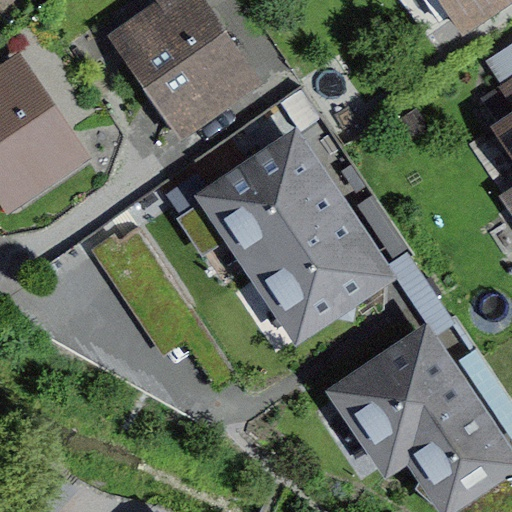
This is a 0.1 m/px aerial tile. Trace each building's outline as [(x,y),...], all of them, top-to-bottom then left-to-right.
[(173,139),(258,86),(202,0),(156,0),(162,9),(111,41),(173,139)] [(511,0),(431,0),(460,44),(511,10),(511,0)] [(0,214),(84,161),(18,58),(0,69),(0,214)] [(511,80),(500,89),(511,107),(511,116),(486,135),(511,173),(511,80)] [(192,204),(231,267),(331,199),(287,134),(192,204)] [(389,285),(331,199),(231,267),(286,355),(389,285)] [(511,257),(511,216),(493,230),(511,257)] [(211,396),(232,383),(138,233),(119,246),(113,237),(89,253),(158,361),(181,347),(211,396)] [(408,258),(386,271),(415,319),(423,314),(440,340),(454,332),(408,258)] [(370,481),(473,408),(424,332),(314,398),(370,481)] [(511,468),(473,408),(370,481),(399,479),(422,511),(465,511),(511,478),(511,468)] [(193,511),(161,479),(126,511),(193,511)]
